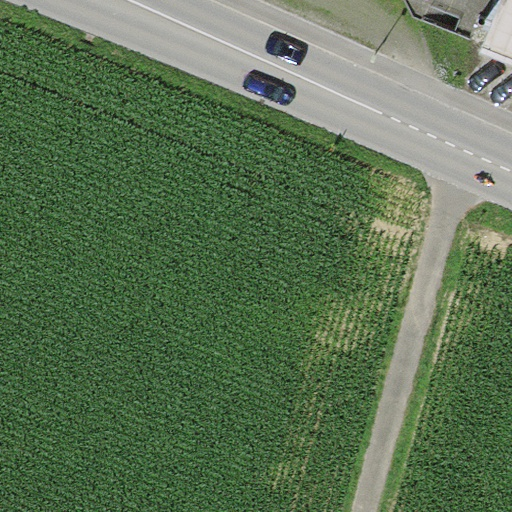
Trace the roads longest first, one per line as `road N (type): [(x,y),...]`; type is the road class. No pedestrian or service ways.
road 1 (secondary): [(511,165),(135,0)]
road 2 (track): [(367,511),(468,146)]
